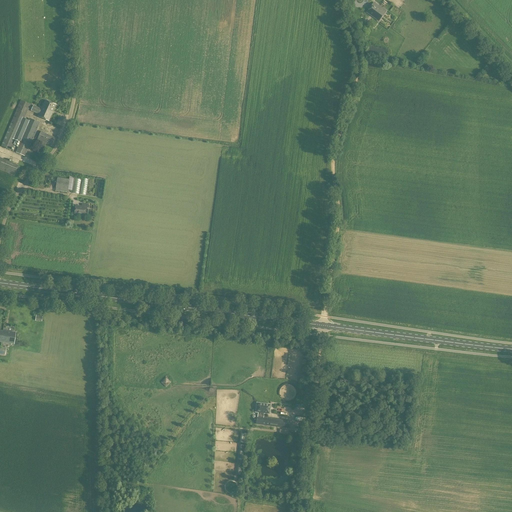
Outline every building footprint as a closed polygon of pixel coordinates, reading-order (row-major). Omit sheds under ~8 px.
[(379,21),(386,12),(374,3),(367,13),(379,21)] [(32,143),(40,123),(29,118),(28,120),(25,119),(31,104),(21,100),(1,146),(11,150),(20,130),(24,132),(21,138),(21,139),(16,152),(25,156),(31,143),(32,143)] [(49,121),(56,105),(45,100),(41,109),(34,106),(31,111),(39,114),(38,116),(49,121)] [(37,140),(51,147),(55,138),(41,131),(37,140)] [(0,169),(14,176),(19,166),(0,157),(0,169)] [(75,177),(74,193),(80,194),(87,195),(88,179),(75,177)] [(69,180),(64,179),(58,178),(56,191),(67,192),(69,180)] [(82,207),(76,206),(75,213),(85,215),(86,208),(86,207),(82,207)] [(0,342),(13,344),(15,333),(0,330),(0,342)] [(166,387),(172,381),(167,376),(161,382),(166,387)] [(258,416),(264,417),(264,414),(270,414),(271,404),(257,402),(255,413),(258,413),(258,416)] [(257,416),(256,424),(290,429),(291,421),(264,417),(258,416),(257,416)]
